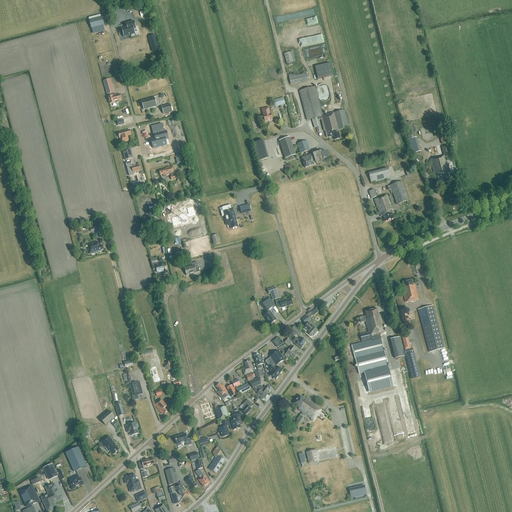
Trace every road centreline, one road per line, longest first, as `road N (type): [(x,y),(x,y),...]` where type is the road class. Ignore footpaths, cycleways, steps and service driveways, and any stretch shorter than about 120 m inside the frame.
road 1 (unclassified): [(190,403),(165,304),(175,276),(106,0)]
road 2 (tertiary): [(188,511),(351,294)]
road 3 (unclassified): [(379,259),(351,166),(303,128),(269,136)]
road 4 (track): [(381,511),(356,402),(400,389)]
road 5 (unclassified): [(303,313),(268,193),(263,186),(241,190)]
road 6 (tertiary): [(303,313),(190,403)]
road 7 (tertiary): [(379,259),(511,201)]
road 8 (track): [(266,0),(306,130)]
